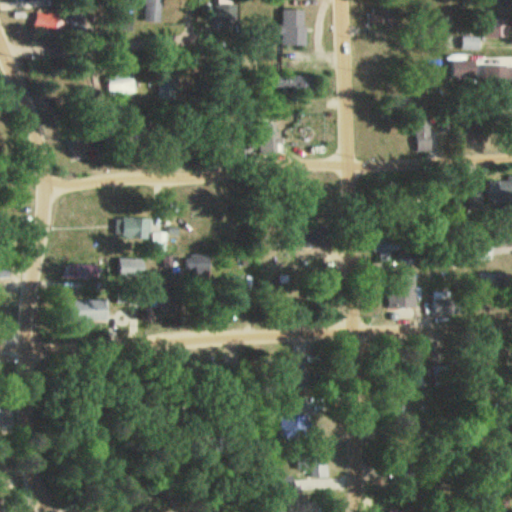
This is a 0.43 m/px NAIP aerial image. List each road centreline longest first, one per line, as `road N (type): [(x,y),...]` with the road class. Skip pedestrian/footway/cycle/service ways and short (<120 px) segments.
road 1 (residential): [(360,511),(338,0)]
road 2 (residential): [(0,345),(511,331)]
road 3 (residential): [(50,511),(36,479),(28,346),(39,158),(0,40)]
road 4 (residential): [(511,156),(130,176),(74,182),(40,196)]
road 5 (residential): [(6,54),(176,33)]
